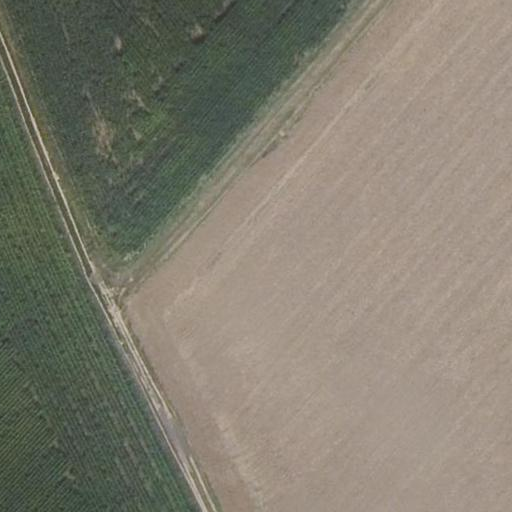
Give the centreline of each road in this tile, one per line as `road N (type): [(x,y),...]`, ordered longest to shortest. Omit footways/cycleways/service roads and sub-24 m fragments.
road 1 (track): [(213,511),(178,449),(0,16)]
road 2 (track): [(369,0),(117,301)]
